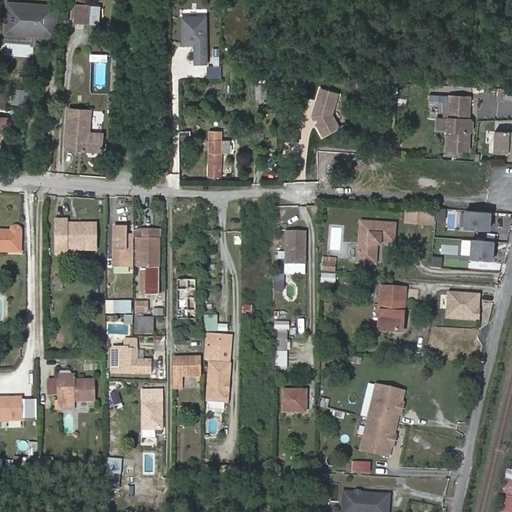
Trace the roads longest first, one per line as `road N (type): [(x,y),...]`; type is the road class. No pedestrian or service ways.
road 1 (residential): [(0,184),(295,196)]
road 2 (residential): [(454,511),(511,294)]
road 3 (unknown): [(173,191),(171,340)]
